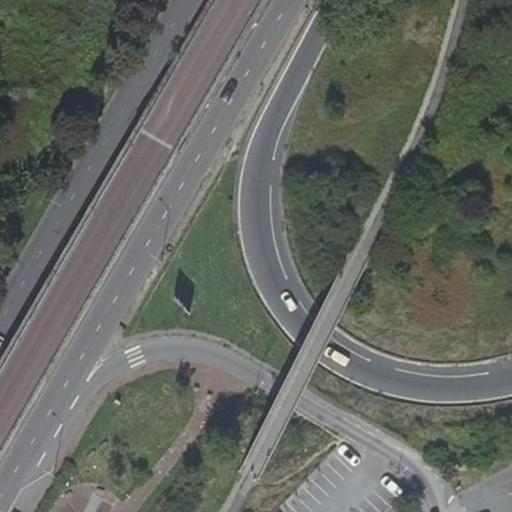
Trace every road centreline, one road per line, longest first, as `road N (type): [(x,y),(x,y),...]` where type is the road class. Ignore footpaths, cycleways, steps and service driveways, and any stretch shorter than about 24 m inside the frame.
road 1 (primary): [(511,381),(458,394),(389,387),(338,364),(289,322),(267,281),(256,243),(260,156),(339,0)]
road 2 (primary): [(27,450),(290,0)]
road 3 (unclassified): [(27,450),(82,390),(130,359),(171,351),(218,360),(416,472),(431,511)]
road 4 (primary): [(184,0),(0,320)]
